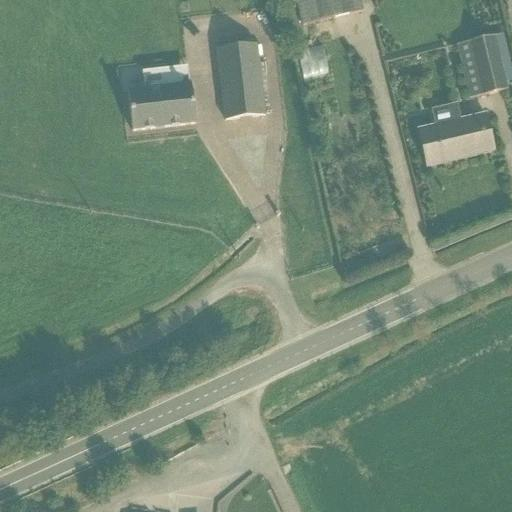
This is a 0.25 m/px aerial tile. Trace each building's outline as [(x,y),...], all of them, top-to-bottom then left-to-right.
[(295,0),(302,27),(356,14),(352,0),(295,0)] [(467,97),(502,89),(489,35),(455,43),(467,97)] [(264,49),(221,56),(233,127),(275,120),(264,49)] [(312,86),(337,81),(331,50),(306,54),(312,86)] [(133,91),(137,131),(202,125),(199,86),(133,91)] [(431,171),(500,150),(488,110),(419,131),(431,171)]
